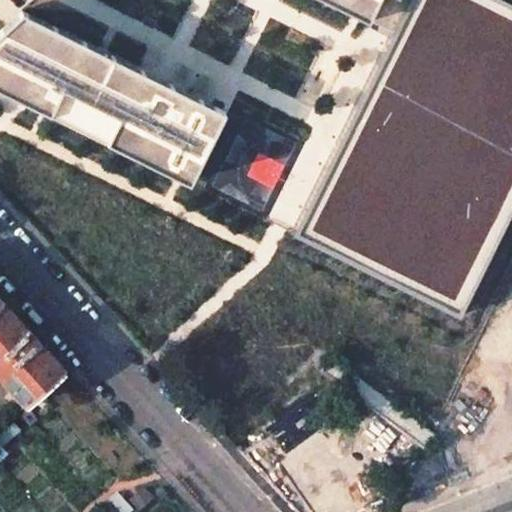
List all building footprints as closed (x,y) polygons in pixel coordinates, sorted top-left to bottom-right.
[(405,0),(393,25),(290,234),(458,311),(511,204),(511,8),(495,0),(405,0)] [(316,0),(358,21),(367,0),(316,0)] [(220,110),(22,11),(0,31),(0,88),(190,178),(220,110)] [(34,337),(1,301),(0,302),(0,374),(28,405),(64,371),(34,337)] [(333,358),(307,382),(410,460),(435,436),(333,358)]
